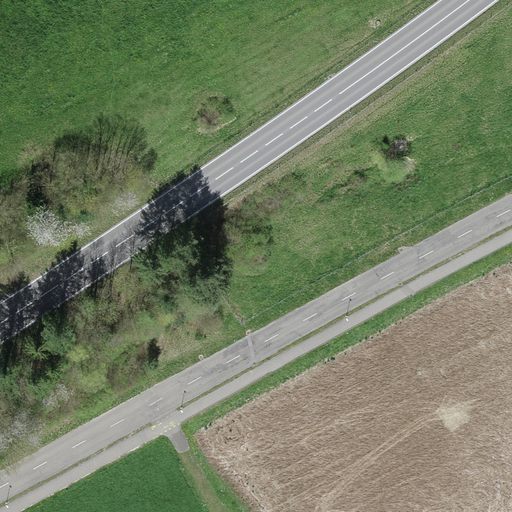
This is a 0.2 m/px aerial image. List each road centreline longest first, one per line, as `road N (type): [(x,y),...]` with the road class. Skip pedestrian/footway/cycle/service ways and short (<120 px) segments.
road 1 (unclassified): [(0,483),(511,208)]
road 2 (primary): [(0,325),(471,0)]
